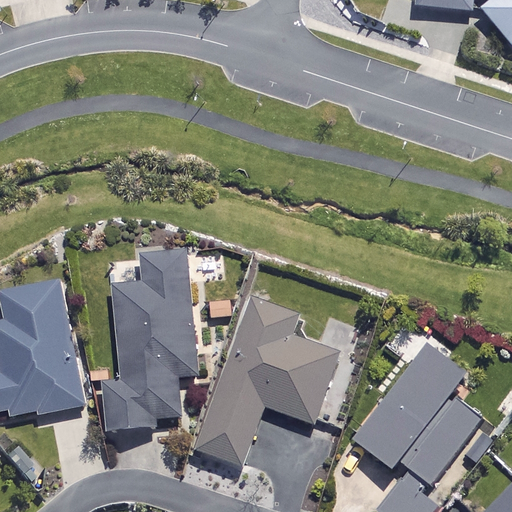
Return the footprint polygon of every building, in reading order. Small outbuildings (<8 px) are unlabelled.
[(511,0),(492,0),(498,6),(487,15),(511,45),(511,0)] [(198,380),(187,254),(143,257),(145,287),(115,289),(122,383),(105,385),(109,435),(156,431),(155,421),(181,419),(178,382),(198,380)] [(0,423),(84,408),(62,288),(4,299),(9,329),(0,330),(0,423)] [(300,317),(253,300),(198,450),(242,466),(265,405),(312,423),(338,352),(293,336),(300,317)] [(471,383),(430,350),(357,442),(404,478),(378,511),(442,511),(426,499),(484,426),(455,403),(471,383)] [(511,511),(511,498),(498,511),(511,511)]
